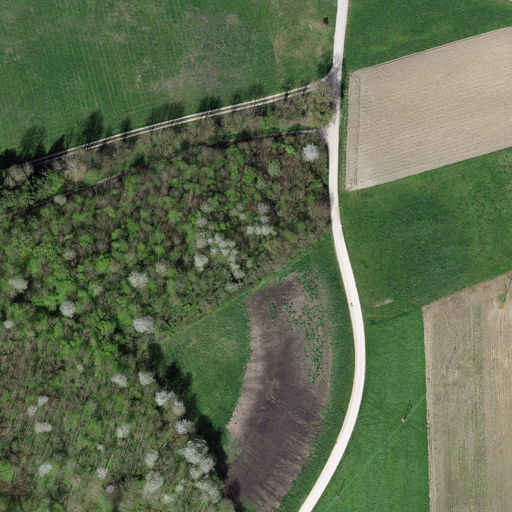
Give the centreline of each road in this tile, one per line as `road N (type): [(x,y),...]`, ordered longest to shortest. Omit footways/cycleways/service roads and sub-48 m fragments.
road 1 (track): [(343,0),(332,188),(359,376),(336,456),(304,511)]
road 2 (track): [(336,73),(318,87),(233,103),(0,174)]
road 3 (track): [(333,134),(197,146),(0,218)]
